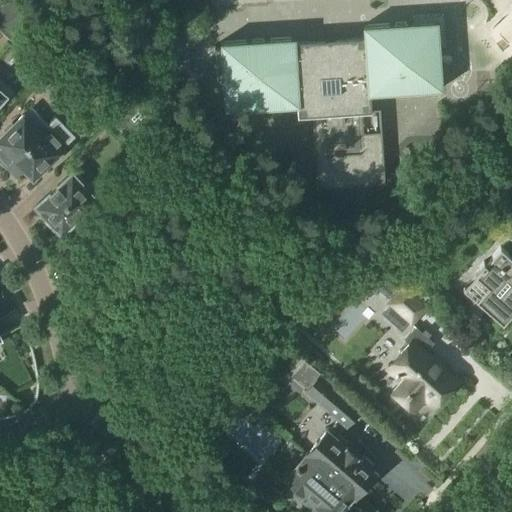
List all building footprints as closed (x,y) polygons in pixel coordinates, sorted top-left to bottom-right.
[(0,29),(23,5),(17,0),(5,0),(0,6),(0,29)] [(23,5),(0,29),(0,31),(11,41),(34,15),(23,5)] [(413,21),(364,24),(365,39),(296,44),(295,36),(221,41),(221,46),(215,47),(217,82),(223,81),(225,109),(298,104),(298,115),(313,114),(317,186),(386,182),(380,107),(372,108),(370,92),(443,87),(440,44),(446,44),(444,13),(413,15),(413,21)] [(149,70),(147,38),(135,39),(137,71),(149,70)] [(62,82),(87,57),(76,45),(50,70),(62,82)] [(0,104),(12,91),(0,80),(0,104)] [(111,120),(138,96),(126,86),(101,109),(111,120)] [(138,96),(111,120),(122,132),(127,128),(136,137),(157,117),(150,106),(138,96)] [(49,126),(48,125),(31,108),(24,115),(23,114),(0,136),(0,159),(7,167),(15,160),(14,159),(49,126)] [(14,159),(15,160),(32,178),(67,144),(66,143),(73,136),(55,118),(48,125),(49,126),(14,159)] [(502,163),(495,157),(485,169),(492,175),(502,163)] [(88,184),(78,172),(73,177),(71,175),(58,187),(57,186),(49,193),(50,194),(37,206),(48,218),(47,220),(56,231),(58,229),(61,231),(86,209),(88,211),(104,197),(90,182),(88,184)] [(485,263),(483,261),(478,267),(480,269),(475,275),(488,287),(476,300),(503,324),(511,313),(511,257),(500,247),(485,263)] [(371,282),(388,298),(400,284),(374,260),(359,277),(367,285),(371,282)] [(388,304),(411,324),(427,306),(404,286),(388,304)] [(434,407),(436,404),(457,381),(425,353),(433,343),(416,328),(405,340),(410,344),(388,369),(393,374),(393,375),(402,383),(393,392),(413,411),(424,398),(434,407)] [(272,331),(266,339),(276,347),(282,339),(272,331)] [(343,430),(356,415),(328,390),(315,405),(337,424),(343,430)] [(234,392),(226,402),(238,412),(246,402),(234,392)] [(340,434),(343,430),(337,424),(331,432),(329,430),(309,453),(356,493),(360,490),(361,491),(374,477),(372,475),(376,471),(373,468),(376,465),(365,455),(362,459),(346,445),(349,442),(340,434)] [(316,511),(344,511),(347,510),(343,507),(356,493),(309,453),(289,477),(304,491),(300,496),(315,509),(314,510),(316,511)] [(246,489),(264,505),(272,495),(254,479),(246,489)]
